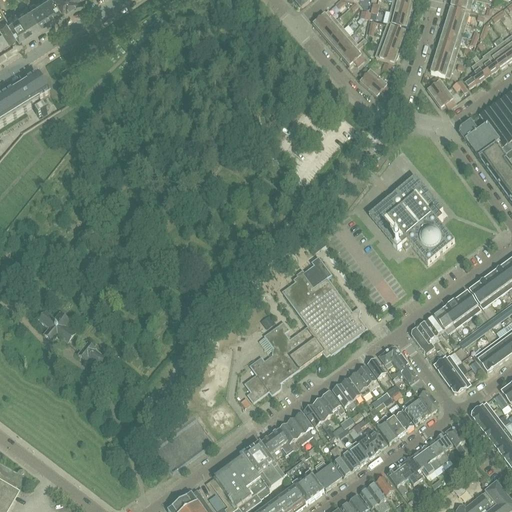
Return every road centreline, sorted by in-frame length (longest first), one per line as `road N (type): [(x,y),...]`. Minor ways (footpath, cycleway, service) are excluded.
road 1 (residential): [(150,511),(396,332)]
road 2 (residential): [(320,511),(454,414)]
road 3 (tertiary): [(0,78),(121,0)]
road 4 (residential): [(396,332),(511,247)]
road 5 (residential): [(397,120),(374,114),(349,92),(295,28)]
road 6 (unclassified): [(101,511),(0,434)]
road 7 (residential): [(397,120),(434,0)]
road 8 (residential): [(511,229),(440,128)]
